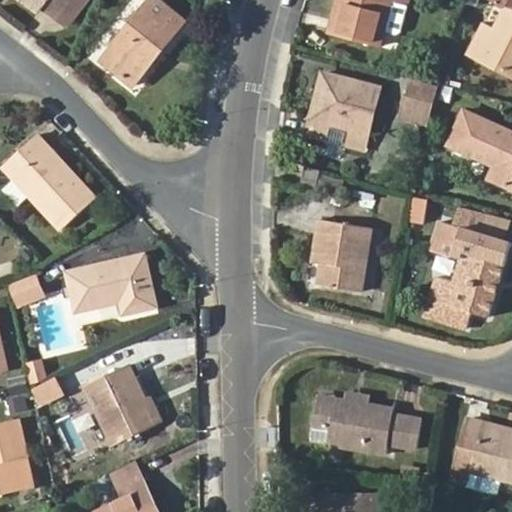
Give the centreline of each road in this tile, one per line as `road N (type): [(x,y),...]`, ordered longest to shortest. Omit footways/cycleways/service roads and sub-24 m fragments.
road 1 (residential): [(14,47),(139,172),(210,214),(243,213)]
road 2 (residential): [(247,325),(511,386)]
road 3 (residential): [(243,213),(248,121),(270,0)]
road 4 (residential): [(246,511),(247,325)]
